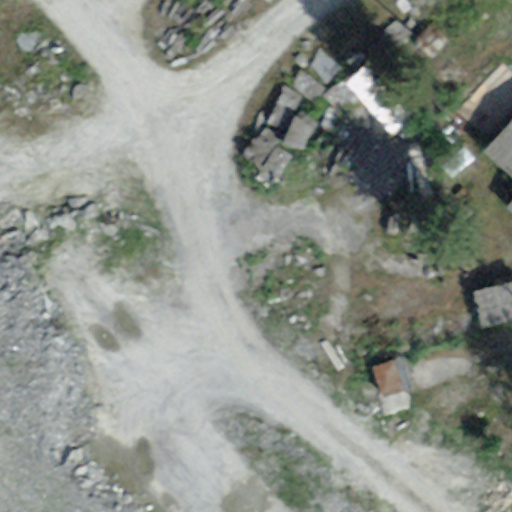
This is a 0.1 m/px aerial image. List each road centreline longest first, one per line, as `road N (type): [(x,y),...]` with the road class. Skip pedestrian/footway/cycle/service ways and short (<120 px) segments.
road 1 (track): [(287,0),(240,60),(222,120),(219,188),(196,297),(123,381),(0,486)]
road 2 (track): [(222,120),(156,106),(74,161),(0,186)]
road 3 (track): [(196,297),(111,511)]
road 4 (track): [(336,511),(341,458),(365,408),(408,381)]
road 5 (track): [(73,0),(133,49),(156,106)]
